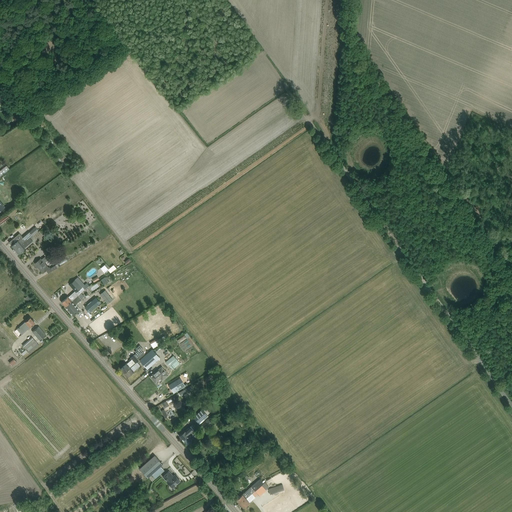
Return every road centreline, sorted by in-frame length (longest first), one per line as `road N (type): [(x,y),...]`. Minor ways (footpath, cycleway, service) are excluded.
road 1 (tertiary): [(237,511),(0,241)]
road 2 (track): [(311,126),(400,250)]
